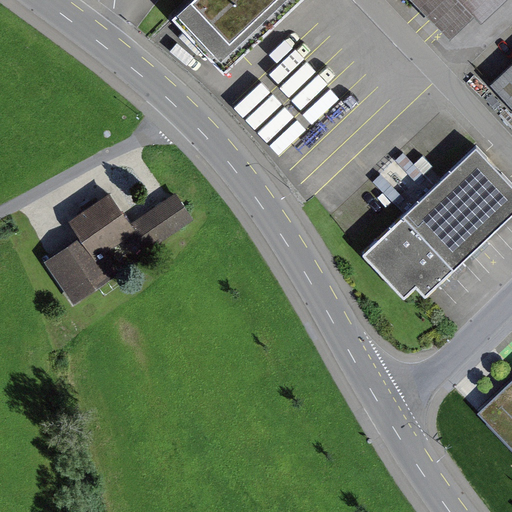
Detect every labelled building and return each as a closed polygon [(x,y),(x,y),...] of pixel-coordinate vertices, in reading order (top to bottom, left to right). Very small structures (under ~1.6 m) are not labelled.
[(308,0),(200,0),(184,16),(235,69),(308,0)] [(429,0),(467,39),(508,0),(429,0)] [(511,71),(501,82),(511,93),(511,71)] [(511,170),(484,141),(364,254),(408,301),(424,286),(433,295),(433,294),(511,220),(511,170)] [(112,250),(142,229),(118,194),(103,205),(99,200),(90,206),(94,212),(78,223),(89,239),(55,262),(82,300),(126,270),(112,250)] [(142,229),(154,246),(197,216),(182,195),(150,217),(154,222),(142,229)] [(511,382),(483,410),(511,440),(511,382)]
